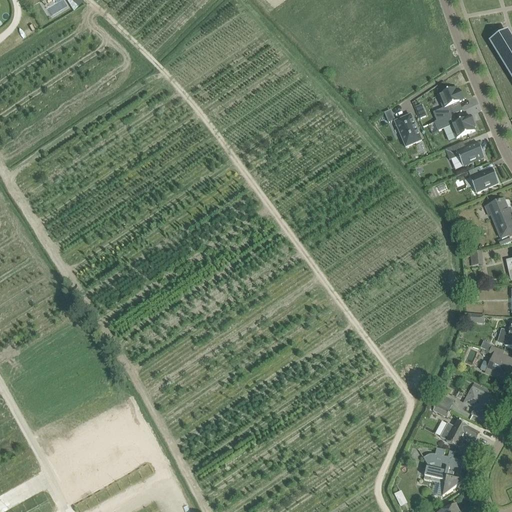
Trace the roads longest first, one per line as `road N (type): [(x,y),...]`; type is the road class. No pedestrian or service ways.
road 1 (track): [(86,0),(185,96),(410,399),(378,486),(386,511)]
road 2 (residential): [(511,162),(444,0)]
